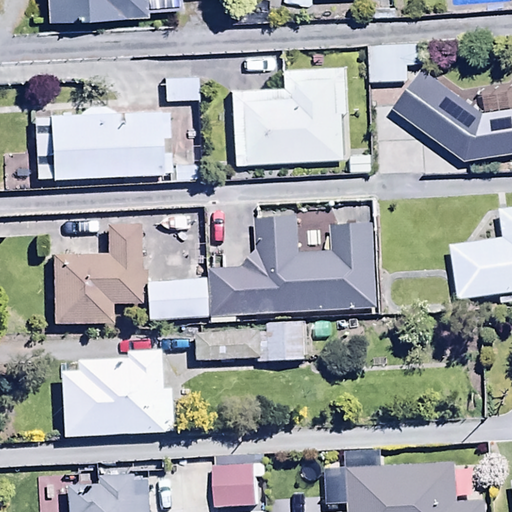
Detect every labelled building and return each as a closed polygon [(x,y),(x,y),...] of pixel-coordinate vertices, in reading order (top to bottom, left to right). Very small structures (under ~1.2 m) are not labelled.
[(40,0),(42,26),(146,21),(146,16),(178,15),(177,0),(40,0)] [(226,4),(226,28),(268,27),(267,3),(226,4)] [(423,45),(371,48),(373,85),(406,83),(405,69),(424,68),(423,45)] [(227,95),(231,169),(344,163),(342,117),(348,117),(345,69),(278,72),(279,92),(227,95)] [(511,112),(484,116),(423,72),(392,113),(463,165),(511,158),(511,112)] [(162,80),(163,105),(197,104),(196,79),(162,80)] [(50,182),(50,185),(160,182),(160,178),(169,178),(168,155),(160,155),(160,141),(167,141),(166,114),(50,118),(50,115),(31,115),(33,183),(50,182)] [(348,157),(349,177),(374,176),(373,156),(348,157)] [(171,166),(171,187),(203,186),(202,165),(171,166)] [(449,249),(457,305),(511,296),(511,211),(499,214),(503,241),(449,249)] [(253,223),(254,255),(238,270),(204,271),(204,282),(205,321),(206,327),(233,326),(233,319),(376,314),(372,226),(329,228),(330,255),(297,256),(296,221),(253,223)] [(105,258),(49,259),(50,328),(110,327),(110,309),(140,309),(139,228),(104,228),(105,258)] [(143,284),(145,324),(205,321),(204,282),(143,284)] [(191,337),(192,365),(307,364),(306,351),(303,352),(302,326),(265,327),(265,334),(191,337)] [(57,375),(60,441),(170,436),(168,407),(179,406),(178,376),(182,376),(181,356),(118,359),(118,362),(72,365),(73,375),(57,375)] [(482,511),(482,506),(454,507),(453,499),(472,499),(471,472),(453,473),(453,466),(344,471),(345,511),(482,511)] [(212,468),(213,511),(254,510),(253,467),(212,468)] [(146,511),(145,481),(131,481),(131,479),(95,480),(95,488),(65,489),(65,511),(146,511)]
